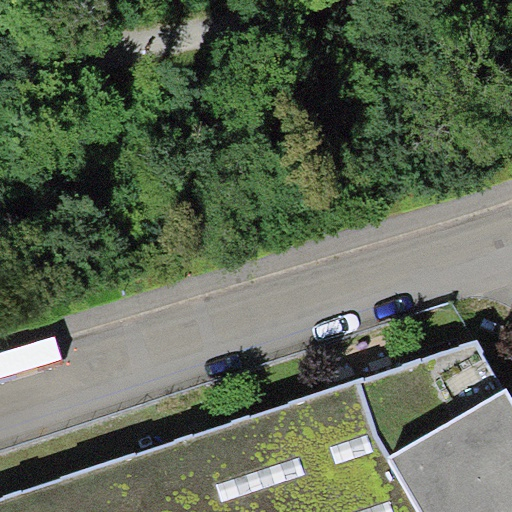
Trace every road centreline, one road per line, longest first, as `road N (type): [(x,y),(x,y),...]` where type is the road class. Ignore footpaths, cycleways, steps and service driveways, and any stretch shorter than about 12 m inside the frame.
road 1 (residential): [(511,248),(0,392)]
road 2 (track): [(310,0),(0,81)]
